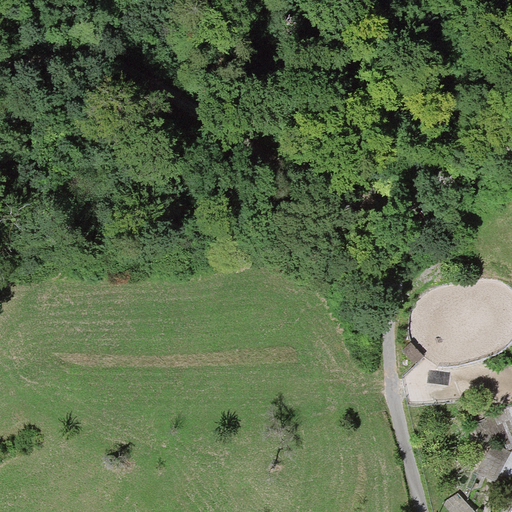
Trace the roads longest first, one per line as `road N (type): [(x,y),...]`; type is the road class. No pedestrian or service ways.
road 1 (track): [(0,68),(53,54),(103,59),(290,175),(390,222)]
road 2 (track): [(390,222),(388,390),(418,511)]
road 3 (track): [(511,151),(437,183),(390,222)]
